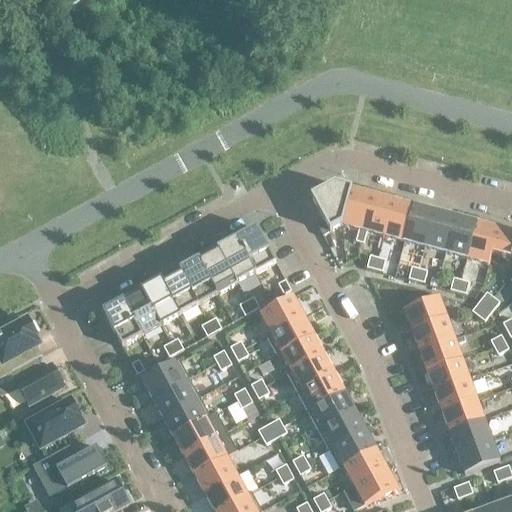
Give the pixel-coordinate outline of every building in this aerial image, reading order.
[(334,187),(312,199),(324,222),(331,234),(342,228),(352,191),(334,187)] [(352,191),(342,228),(359,233),(363,234),(373,197),(352,191)] [(363,234),(367,235),(384,239),(394,203),(373,197),(363,234)] [(384,239),(405,245),(414,208),(394,203),(384,239)] [(405,245),(425,250),(435,214),(414,208),(405,245)] [(425,250),(446,256),(456,219),(435,214),(425,250)] [(446,256),(467,262),(477,225),(456,219),(446,256)] [(324,238),(331,234),(324,222),(317,226),(324,238)] [(467,262),(489,267),(492,256),(491,256),(498,231),(477,225),(467,262)] [(257,230),(237,241),(256,277),(276,266),(257,230)] [(491,256),(492,256),(511,261),(511,234),(498,231),(491,256)] [(363,234),(359,233),(356,244),(364,246),(367,235),(363,234)] [(237,241),(218,252),(237,287),(256,277),(237,241)] [(217,296),(218,298),(237,287),(218,252),(199,262),(217,296)] [(367,270),(375,272),(378,261),(370,258),(367,270)] [(180,270),(179,271),(180,272),(199,306),(217,296),(199,262),(198,261),(197,261),(197,262),(181,271),(180,270)] [(378,261),(375,272),(383,274),(386,263),(378,261)] [(409,281),(417,283),(420,272),(412,270),(409,281)] [(199,308),(199,306),(180,272),(161,283),(180,318),(199,308)] [(424,285),(427,274),(420,272),(417,283),(424,285)] [(450,292),(458,295),(461,283),(454,281),(450,292)] [(161,328),(180,318),(161,283),(142,293),(161,328)] [(286,283),(279,287),(284,297),(291,293),(286,283)] [(466,297),(469,285),(461,283),(458,295),(466,297)] [(142,293),(123,303),(142,339),(161,328),(142,293)] [(480,305),(486,310),(493,300),(487,295),(480,305)] [(304,319),(293,299),(260,317),(271,337),(304,319)] [(254,300),(247,304),(252,315),(259,311),(254,300)] [(447,321),(440,300),(404,313),(412,334),(447,321)] [(493,300),(486,310),(492,315),(500,305),(493,300)] [(123,303),(103,314),(122,350),(142,339),(123,303)] [(472,314),(478,319),(486,310),(480,305),(472,314)] [(486,310),(478,319),(485,324),(492,315),(486,310)] [(228,315),(233,325),(240,321),(235,311),(228,315)] [(271,337),(281,356),(314,338),(304,319),(271,337)] [(216,320),(208,324),(214,335),(221,331),(216,320)] [(455,341),(447,321),(412,334),(419,355),(455,341)] [(511,321),(503,326),(507,333),(511,330),(511,321)] [(28,323),(0,338),(0,366),(3,365),(4,366),(8,364),(13,375),(36,362),(30,351),(38,347),(34,339),(36,338),(28,323)] [(208,324),(201,328),(207,338),(214,335),(208,324)] [(190,335),(183,339),(188,350),(196,346),(190,335)] [(281,356),(292,375),(325,357),(314,338),(281,356)] [(491,344),(495,351),(505,345),(501,338),(491,344)] [(462,362),(455,341),(419,355),(427,375),(462,362)] [(230,350),(234,357),(245,351),(241,344),(230,350)] [(498,358),(509,352),(505,345),(495,351),(498,358)] [(173,349),(162,355),(166,362),(177,356),(173,349)] [(245,351),(234,357),(238,364),(249,359),(245,351)] [(214,359),(217,366),(228,361),(224,354),(214,359)] [(292,375),(302,394),(335,376),(325,357),(292,375)] [(228,361),(217,366),(221,373),(232,368),(228,361)] [(62,385),(65,384),(58,370),(54,371),(52,367),(42,373),(36,362),(13,375),(0,381),(0,396),(2,399),(19,390),(29,409),(64,390),(62,385)] [(470,382),(462,362),(427,375),(434,395),(470,382)] [(139,363),(132,367),(138,378),(145,374),(139,363)] [(186,384),(175,364),(142,382),(153,402),(186,384)] [(302,394),(312,413),(346,395),(335,376),(302,394)] [(251,388),(255,395),(266,389),(262,382),(251,388)] [(477,402),(470,382),(434,395),(442,415),(477,402)] [(153,402),(163,421),(196,403),(186,384),(153,402)] [(266,389),(255,395),(259,402),(269,396),(266,389)] [(234,397),(238,404),(249,399),(245,392),(234,397)] [(312,413),(323,432),(356,414),(346,395),(312,413)] [(242,411),(252,406),(249,399),(238,404),(242,411)] [(41,450),(82,428),(78,419),(80,418),(72,404),(63,409),(60,402),(42,411),(46,418),(29,427),(41,450)] [(485,422),(477,402),(442,415),(449,436),(485,422)] [(163,421),(173,440),(207,422),(196,403),(163,421)] [(323,432),(333,451),(366,433),(356,414),(323,432)] [(173,440),(184,459),(217,441),(207,422),(173,440)] [(283,429),(279,422),(269,428),(273,435),(283,429)] [(457,456),(492,443),(485,422),(449,436),(457,456)] [(258,434),(262,441),(273,435),(269,428),(258,434)] [(283,429),(273,435),(276,442),(287,436),(283,429)] [(333,451),(343,470),(377,452),(366,433),(333,451)] [(266,448),(276,442),(273,435),(262,441),(266,448)] [(184,459),(194,478),(227,460),(217,441),(184,459)] [(492,443),(457,456),(465,477),(500,464),(492,443)] [(82,483),(108,469),(97,449),(76,460),(70,448),(33,469),(50,500),(68,491),(70,496),(84,488),(82,483)] [(343,470),(354,489),(387,471),(377,452),(343,470)] [(293,464),(296,471),(307,465),(303,458),(293,464)] [(194,478),(204,497),(238,478),(227,460),(194,478)] [(307,465),(296,471),(300,478),(311,472),(307,465)] [(276,473),(280,480),(290,474),(286,467),(276,473)] [(501,471),(505,483),(511,480),(511,477),(509,469),(501,471)] [(354,489),(365,509),(398,491),(387,471),(354,489)] [(498,485),(505,483),(501,471),(494,474),(498,485)] [(290,474),(280,480),(283,487),(294,481),(290,474)] [(204,497),(212,511),(221,511),(248,497),(238,478),(204,497)] [(71,509),(72,511),(120,511),(129,507),(116,485),(71,509)] [(461,488),(465,499),(473,496),(469,485),(461,488)] [(458,502),(465,499),(461,488),(454,491),(458,502)] [(313,502),(317,509),(328,503),(324,496),(313,502)] [(221,511),(255,511),(248,497),(221,511)] [(511,511),(511,501),(492,509),(493,511),(511,511)] [(328,503),(317,509),(318,511),(328,511),(331,510),(328,503)]
